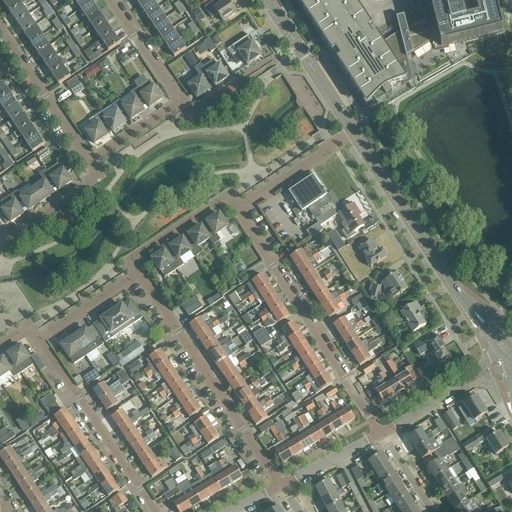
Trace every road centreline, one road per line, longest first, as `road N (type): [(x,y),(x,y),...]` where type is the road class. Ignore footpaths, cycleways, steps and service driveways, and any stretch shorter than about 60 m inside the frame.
road 1 (residential): [(380,433),(236,209)]
road 2 (residential): [(280,485),(138,272)]
road 3 (residential): [(39,338),(155,511)]
road 4 (tertiary): [(465,303),(354,133)]
road 5 (residential): [(0,28),(90,161)]
road 6 (tertiary): [(354,133),(266,0)]
road 7 (residential): [(236,209),(354,133)]
road 8 (residential): [(90,161),(101,177),(0,241)]
road 9 (residential): [(129,259),(223,196),(236,209)]
road 10 (residential): [(489,366),(380,433)]
road 11 (residential): [(178,102),(189,118),(276,55)]
road 12 (residential): [(178,102),(110,0)]
